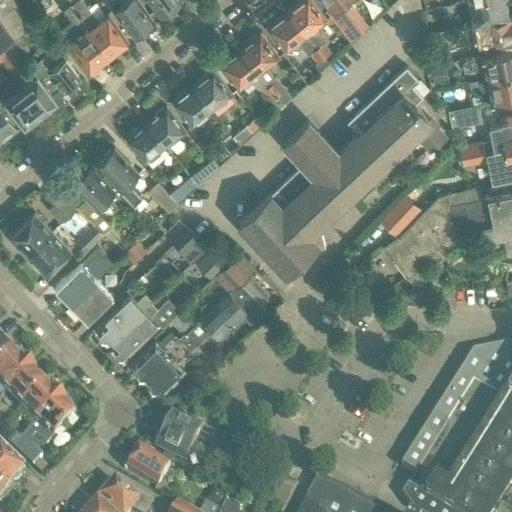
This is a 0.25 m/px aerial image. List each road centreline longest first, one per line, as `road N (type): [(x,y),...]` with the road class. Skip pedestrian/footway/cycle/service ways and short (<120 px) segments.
road 1 (residential): [(0,196),(231,0)]
road 2 (residential): [(0,280),(116,411),(112,430),(44,511)]
